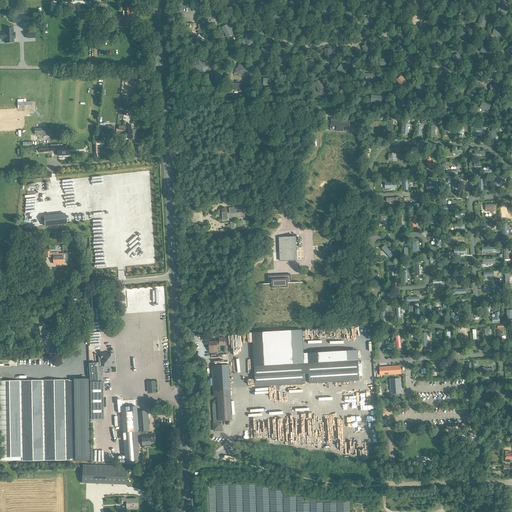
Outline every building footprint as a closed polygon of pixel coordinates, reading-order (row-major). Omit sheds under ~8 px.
[(264,0),(259,0),(257,8),(261,10),(263,10),(266,0),(264,0)] [(293,0),(289,4),(293,8),(297,5),(301,1),(300,0),(293,0)] [(75,4),(63,4),(63,12),(74,12),(75,4)] [(500,5),(497,11),(505,17),(509,11),(504,8),(500,5)] [(123,8),(123,18),(119,19),(119,23),(119,24),(123,24),(123,27),(127,27),(127,19),(131,19),(131,18),(133,18),(133,13),(131,13),(130,8),(123,8)] [(327,9),(322,12),(326,20),(332,16),(327,9)] [(439,9),(436,15),(444,20),(447,14),(443,12),(439,9)] [(345,12),(347,21),(354,20),(353,15),(352,10),(345,12)] [(91,12),(81,12),(81,13),(77,13),(77,24),(92,24),(91,12)] [(276,13),(272,19),(280,24),(282,22),(284,18),(276,13)] [(487,17),(481,15),(479,21),(478,24),(484,26),(487,17)] [(208,19),(201,16),(198,23),(205,26),(208,19)] [(387,21),(389,27),(398,24),(396,18),(387,21)] [(227,24),(222,27),(227,38),(233,35),(229,28),(227,24)] [(305,25),(302,35),(308,38),(312,28),(305,25)] [(333,34),(342,37),(343,33),(344,30),(335,27),(333,34)] [(198,33),(199,34),(202,37),(206,32),(201,28),(198,33)] [(493,31),(493,34),(502,37),(503,30),(494,28),(493,31)] [(0,33),(0,38),(6,39),(7,43),(6,43),(13,43),(13,38),(14,38),(14,33),(13,33),(13,29),(5,29),(5,33),(0,33)] [(465,29),(460,34),(466,41),(471,37),(468,33),(465,29)] [(199,34),(195,39),(205,46),(208,42),(202,37),(199,34)] [(435,51),(438,53),(442,44),(435,41),(431,50),(435,51)] [(366,45),(363,46),(366,56),(373,54),(369,44),(366,45)] [(480,52),(489,56),(491,50),(486,48),(483,46),(480,52)] [(278,54),(280,66),(286,65),(285,59),(284,53),(278,54)] [(405,58),(411,65),(416,61),(413,57),(410,54),(405,58)] [(455,62),(457,66),(463,63),(459,54),(452,56),(455,62)] [(194,65),(193,66),(203,74),(209,66),(199,58),(198,59),(194,65)] [(313,59),(305,62),(306,68),(315,65),(313,59)] [(337,69),(345,74),(349,68),(345,66),(341,63),(337,69)] [(239,64),(235,73),(248,78),(252,69),(239,64)] [(478,66),(475,76),(481,79),(485,69),(478,66)] [(217,69),(213,84),(220,85),(224,70),(217,69)] [(402,75),(396,80),(403,87),(408,83),(405,79),(402,75)] [(439,79),(436,84),(444,89),(447,84),(443,81),(439,79)] [(292,83),(294,89),(303,86),(302,80),(296,82),(292,83)] [(314,82),(319,93),(325,90),(323,86),(320,80),(314,82)] [(253,85),(232,83),(231,89),(252,91),(253,85)] [(418,85),(415,91),(423,95),(427,89),(422,87),(418,85)] [(470,85),(466,95),(473,98),(477,88),(473,87),(470,85)] [(339,93),(347,98),(349,94),(351,92),(343,87),(339,93)] [(489,110),(491,105),(487,103),(482,102),(480,107),(489,110)] [(331,119),(330,131),(331,131),(330,131),(331,126),(337,126),(336,131),(343,132),(344,127),(350,127),(350,121),(331,119)] [(128,135),(136,134),(135,130),(133,130),(132,125),(127,125),(128,132),(128,135)] [(101,133),(101,136),(114,137),(114,126),(102,126),(102,128),(102,131),(102,133),(101,133)] [(474,128),(473,138),(477,139),(478,133),(483,134),(484,129),(474,128)] [(95,153),(97,153),(97,144),(104,143),(104,140),(94,140),(95,153)] [(69,146),(62,146),(62,144),(52,145),(52,150),(57,150),(57,155),(69,155),(69,146)] [(494,176),(494,187),(499,187),(499,181),(503,180),(503,176),(494,176)] [(457,179),(448,180),(448,183),(453,183),(454,191),(458,191),(457,179)] [(438,180),(428,180),(428,184),(433,184),(434,193),(438,192),(438,180)] [(335,181),(324,181),(324,196),(336,195),(335,181)] [(227,212),(222,212),(223,220),(228,220),(228,219),(242,218),(242,213),(235,213),(235,208),(233,208),(229,208),(229,213),(227,213),(227,212)] [(379,214),(379,225),(383,225),(383,219),(388,219),(388,214),(379,214)] [(45,215),(40,218),(40,228),(62,227),(61,217),(45,218),(44,216),(45,216),(45,215)] [(279,262),(297,261),(296,237),(278,238),(279,262)] [(404,255),(400,255),(400,259),(408,259),(408,248),(404,248),(404,255)] [(63,254),(58,254),(58,253),(50,253),(50,251),(45,252),(45,258),(53,257),(53,264),(57,263),(57,264),(64,264),(64,260),(67,260),(66,254),(63,254)] [(442,257),(430,257),(430,261),(438,261),(439,268),(442,268),(442,257)] [(268,284),(256,284),(256,285),(264,284),(266,313),(297,311),(295,283),(304,283),(304,282),(291,283),(291,274),(268,276),(268,284)] [(43,326),(32,328),(33,333),(35,333),(35,336),(41,335),(42,339),(45,338),(43,326)] [(252,331),(254,366),(303,363),(303,354),(301,328),(252,331)] [(218,342),(209,342),(210,352),(218,352),(218,342)] [(358,350),(303,354),(303,363),(358,360),(358,350)] [(90,382),(90,383),(90,418),(103,418),(103,382),(102,382),(101,375),(102,366),(113,365),(112,354),(100,355),(98,356),(99,363),(97,363),(98,382),(90,382)] [(303,363),(254,366),(255,387),(305,384),(305,374),(309,374),(309,384),(359,381),(358,360),(303,363)] [(50,376),(49,369),(17,370),(17,365),(0,365),(0,376),(14,376),(14,381),(27,381),(27,376),(50,376)] [(229,365),(212,366),(214,391),(231,390),(229,365)] [(400,365),(380,367),(380,375),(401,374),(400,365)] [(252,372),(242,372),(242,382),(248,382),(248,381),(252,380),(252,372)] [(390,379),(391,394),(401,393),(400,378),(390,379)] [(89,381),(16,381),(0,381),(0,460),(90,460),(89,381)] [(148,393),(156,392),(155,381),(147,382),(148,393)] [(232,409),(231,390),(214,391),(213,391),(213,394),(217,394),(218,404),(212,404),(213,421),(214,421),(214,423),(214,431),(222,430),(221,422),(219,422),(219,421),(232,420),(232,419),(232,409)] [(479,398),(491,399),(491,395),(483,394),(484,390),(480,390),(479,398)] [(136,406),(121,407),(123,433),(138,432),(136,411),(136,406)] [(147,411),(136,411),(138,432),(148,431),(149,431),(147,411)] [(148,434),(148,431),(138,432),(138,436),(141,436),(142,443),(141,443),(142,446),(150,445),(150,442),(154,442),(154,434),(148,434)] [(138,436),(138,432),(123,433),(125,462),(125,465),(136,464),(136,461),(139,461),(137,436),(138,436)] [(83,480),(83,487),(125,488),(125,485),(127,485),(127,481),(83,480)] [(137,499),(126,499),(126,497),(121,498),(121,504),(126,504),(127,509),(131,509),(131,508),(138,507),(137,499)]
